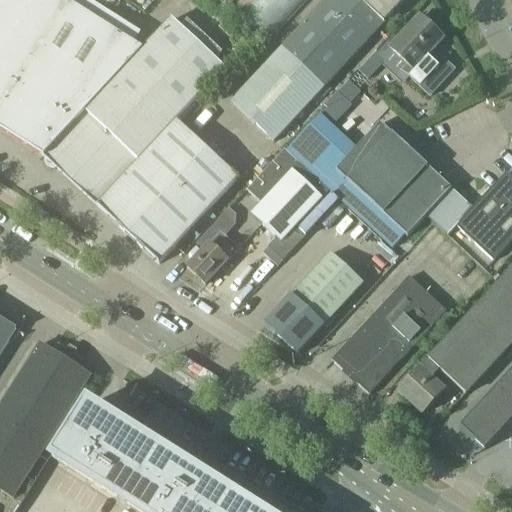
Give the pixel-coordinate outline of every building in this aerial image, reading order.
[(238,180),(176,122),(225,70),(172,21),(144,51),(63,0),(0,0),(0,130),(44,158),(45,159),(44,160),(44,161),(44,163),(45,165),(45,166),(47,168),(48,169),(49,170),(51,170),(52,171),(54,171),(56,170),(159,266),(238,180)] [(236,0),(227,11),(265,46),(307,0),(236,0)] [(274,144),(324,90),(406,0),(328,0),(281,52),(232,104),(274,144)] [(420,18),(390,51),(407,67),(402,72),(430,97),(454,71),(434,52),(444,41),(420,18)] [(343,90),(322,113),(333,124),(355,101),(343,90)] [(319,117),(286,152),(392,250),(405,236),(407,239),(426,218),(451,190),(381,125),(356,151),(319,117)] [(284,151),(246,192),(247,192),(261,205),(251,216),(282,245),(323,200),(330,193),(284,151)] [(451,190),(426,218),(434,225),(448,238),(456,228),(493,263),(511,242),(511,179),(506,175),(473,210),(459,197),(451,190)] [(220,233),(186,270),(206,288),(229,263),(240,252),(229,242),(220,233)] [(331,256),(266,326),(298,355),(363,285),(331,256)] [(511,272),(428,362),(430,363),(439,372),(465,396),(511,345),(511,272)] [(447,313),(410,278),(332,362),(369,396),(447,313)] [(0,358),(17,331),(0,320),(0,358)] [(59,347),(54,355),(41,347),(0,410),(0,490),(15,500),(91,379),(78,371),(84,363),(59,347)] [(421,370),(399,394),(423,415),(444,393),(431,380),(439,372),(430,363),(422,372),(421,370)] [(511,372),(460,428),(485,452),(511,422),(511,372)] [(247,511),(234,503),(234,504),(225,498),(225,497),(198,480),(196,479),(194,483),(187,479),(189,475),(160,456),(150,450),(123,433),(121,432),(119,436),(112,431),(115,428),(112,426),(85,409),(53,459),(136,511),(247,511)]
